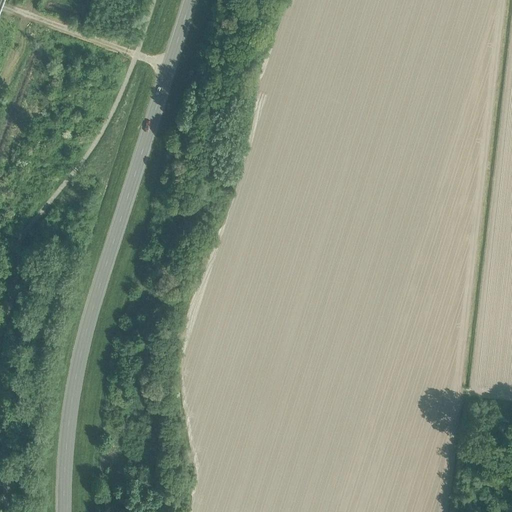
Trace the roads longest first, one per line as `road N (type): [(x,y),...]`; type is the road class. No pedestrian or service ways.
road 1 (secondary): [(63,511),(79,359),(169,66)]
road 2 (unclassified): [(169,66),(0,4)]
road 3 (track): [(448,511),(458,392),(511,397)]
road 4 (track): [(458,392),(473,263)]
